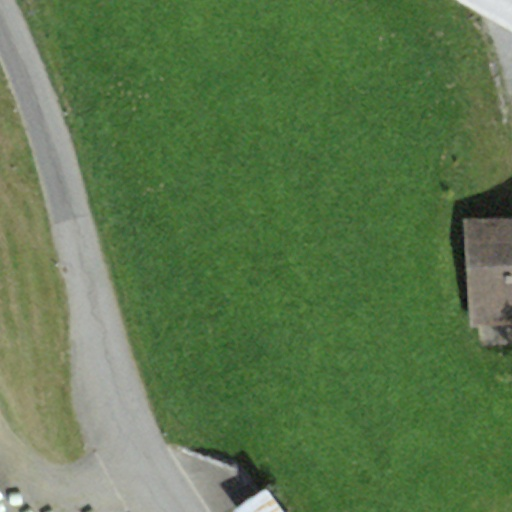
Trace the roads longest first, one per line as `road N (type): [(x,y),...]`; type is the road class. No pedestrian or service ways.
road 1 (residential): [(170,511),(141,479),(52,142),(0,16)]
road 2 (track): [(0,465),(56,491),(141,479)]
